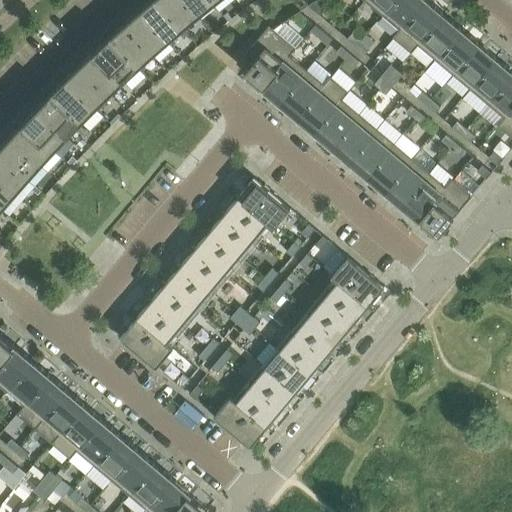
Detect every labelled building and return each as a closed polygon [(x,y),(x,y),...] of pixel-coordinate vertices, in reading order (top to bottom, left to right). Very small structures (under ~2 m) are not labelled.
[(159,0),(150,0),(140,9),(168,41),(183,29),(159,0)] [(185,0),(159,0),(183,29),(198,16),(185,0)] [(210,0),(185,0),(198,16),(213,3),(210,0)] [(308,5),(319,14),(325,8),(315,0),(308,5)] [(395,0),(365,0),(365,1),(383,15),(395,0)] [(425,0),(395,0),(383,15),(399,29),(393,37),(394,38),(425,0)] [(426,0),(425,0),(394,38),(412,53),(418,45),(444,14),(426,0)] [(168,41),(140,9),(125,22),(153,55),(168,41)] [(293,15),(304,25),(309,18),(300,10),(293,15)] [(418,45),(435,59),(461,29),(444,14),(418,45)] [(138,67),(139,67),(153,55),(125,22),(110,36),(138,67)] [(246,70),(264,86),(290,55),(297,47),(269,24),(244,55),(252,62),(246,70)] [(435,59),(453,74),(478,43),(461,29),(435,59)] [(319,37),(328,44),(333,38),(324,31),(319,37)] [(348,38),(357,46),(362,40),(353,32),(348,38)] [(124,81),(138,67),(110,36),(95,50),(124,81)] [(362,40),(357,46),(366,53),(371,47),(362,40)] [(478,43),(453,74),(470,89),(496,58),(478,43)] [(336,52),(345,59),(350,53),(341,46),(336,52)] [(109,95),(110,94),(124,81),(95,50),(80,64),(109,95)] [(350,53),(345,59),(354,67),(359,61),(350,53)] [(264,86),(282,101),(308,70),(290,55),(264,86)] [(470,89),(488,103),(511,74),(511,71),(496,58),(470,89)] [(95,108),(96,108),(109,95),(80,64),(65,78),(95,108)] [(383,74),(389,79),(397,69),(391,64),(383,74)] [(389,79),(395,84),(403,74),(397,69),(389,79)] [(282,101),(299,115),(331,76),(330,76),(324,83),(308,70),(282,101)] [(374,84),(381,89),(389,79),(383,74),(374,84)] [(511,109),(511,74),(488,103),(504,117),(497,124),(499,126),(511,109)] [(331,76),(299,115),(317,130),(343,99),(349,91),(331,76)] [(65,78),(63,80),(51,92),(81,123),(95,108),(65,78)] [(389,79),(381,89),(387,94),(395,84),(389,79)] [(418,97),(427,105),(432,99),(423,91),(418,97)] [(51,92),(49,94),(37,107),(68,136),(81,123),(51,92)] [(317,130),(334,145),(360,113),(343,99),(317,130)] [(432,99),(427,105),(436,112),(441,106),(432,99)] [(407,111),(415,118),(421,112),(412,105),(407,111)] [(37,107),(35,109),(23,122),(54,151),(68,136),(37,107)] [(511,109),(499,126),(511,136),(511,109)] [(421,112),(415,118),(424,125),(429,120),(421,112)] [(334,145),(352,159),(377,128),(360,113),(334,145)] [(453,126),(462,134),(467,128),(458,120),(453,126)] [(41,165),(41,164),(54,151),(23,122),(9,137),(41,165)] [(377,128),(352,159),(369,174),(395,143),(377,128)] [(467,128),(462,134),(471,141),(476,135),(467,128)] [(442,140),(450,147),(455,141),(447,134),(442,140)] [(0,155),(28,180),(41,165),(9,137),(0,146),(0,155)] [(455,141),(450,147),(459,155),(464,149),(455,141)] [(369,174),(387,188),(412,157),(395,143),(369,174)] [(504,158),(494,151),(490,157),(499,164),(504,158)] [(0,182),(15,195),(28,180),(0,155),(0,182)] [(430,172),(412,157),(387,188),(404,203),(430,172)] [(491,172),(483,165),(478,171),(486,178),(491,172)] [(446,186),(430,172),(404,203),(421,218),(454,179),(452,178),(446,186)] [(239,195),(275,226),(291,207),(255,177),(239,195)] [(454,179),(421,218),(440,233),(446,226),(446,227),(473,195),(454,179)] [(0,209),(2,210),(3,209),(15,195),(0,182),(0,209)] [(275,226),(239,195),(238,194),(232,201),(233,202),(224,213),(255,238),(269,222),(274,227),(275,226)] [(210,230),(240,256),(255,238),(224,213),(223,212),(217,219),(218,220),(210,230)] [(302,232),(308,238),(316,228),(309,223),(302,232)] [(195,248),(226,273),(240,256),(210,230),(209,229),(203,236),(204,237),(195,248)] [(316,244),(322,249),(330,240),(323,235),(316,244)] [(287,251),(293,256),(301,247),(295,242),(287,251)] [(189,255),(180,265),(211,291),(226,273),(195,248),(194,247),(188,254),(189,255)] [(300,262),(306,267),(314,258),(308,253),(300,262)] [(333,274),(369,304),(385,286),(348,256),(333,274)] [(166,282),(196,308),(211,291),(180,265),(179,264),(173,271),(174,272),(166,282)] [(265,277),(271,282),(279,273),(273,268),(265,277)] [(77,271),(70,280),(78,287),(85,278),(77,271)] [(369,304),(333,274),(332,275),(337,280),(324,296),(355,322),(356,323),(362,316),(361,315),(369,304)] [(271,282),(265,277),(258,286),(264,291),(271,282)] [(279,288),(285,293),(292,284),(286,279),(279,288)] [(151,300),(182,326),(196,308),(166,282),(165,282),(159,289),(160,290),(151,300)] [(285,293),(279,288),(271,297),(277,302),(285,293)] [(309,314),(340,340),(341,341),(347,333),(346,332),(355,322),(324,296),(309,314)] [(136,317),(173,348),(174,346),(168,342),(182,326),(151,300),(150,299),(144,306),(145,307),(136,317)] [(235,311),(246,320),(251,314),(241,305),(235,311)] [(246,320),(235,311),(230,317),(241,326),(246,320)] [(251,314),(246,320),(256,328),(261,322),(251,314)] [(295,331),(325,357),(326,358),(332,351),(331,350),(340,340),(309,314),(295,331)] [(173,348),(136,317),(121,336),(157,366),(173,348)] [(256,328),(246,320),(241,326),(251,334),(256,328)] [(325,357),(295,331),(280,349),(311,374),(312,375),(318,368),(317,367),(325,357)] [(0,364),(16,346),(0,333),(0,364)] [(206,346),(213,351),(220,342),(214,337),(206,346)] [(0,364),(0,385),(7,392),(33,361),(16,346),(0,364)] [(213,351),(206,346),(199,355),(205,360),(213,351)] [(220,358),(226,363),(234,354),(228,349),(220,358)] [(265,366),(296,392),(297,393),(303,386),(302,385),(311,374),(280,349),(265,366)] [(226,363),(220,358),(212,366),(219,372),(226,363)] [(33,361),(7,392),(25,406),(50,376),(33,361)] [(251,383),(281,409),(283,410),(289,403),(287,402),(296,392),(265,366),(251,383)] [(176,382),(182,387),(190,378),(184,373),(176,382)] [(35,428),(36,429),(68,390),(50,376),(25,406),(19,413),(35,427),(35,428)] [(281,409),(251,383),(237,400),(232,395),(231,396),(267,427),(268,428),(274,420),(273,420),(281,409)] [(190,394),(196,399),(204,390),(198,384),(190,394)] [(36,429),(53,443),(85,405),(68,390),(36,429)] [(267,427),(231,396),(215,415),(251,445),(267,427)] [(77,451),(103,420),(85,405),(53,443),(71,458),(77,451)] [(77,451),(94,465),(120,434),(103,420),(77,451)] [(94,465),(112,480),(138,449),(120,434),(94,465)] [(7,444),(16,452),(21,445),(12,438),(7,444)] [(21,445),(16,452),(25,459),(30,453),(21,445)] [(155,464),(138,449),(112,480),(129,494),(155,464)] [(0,452),(0,460),(5,465),(10,459),(1,451),(0,452)] [(10,459),(5,465),(14,473),(19,467),(10,459)] [(173,478),(155,464),(129,494),(147,509),(173,478)] [(42,480),(48,485),(57,475),(51,470),(42,480)] [(48,485),(54,490),(63,480),(57,475),(48,485)] [(174,511),(190,493),(173,478),(147,509),(150,511),(174,511)] [(34,490),(40,495),(48,485),(42,480),(34,490)] [(54,490),(48,485),(40,495),(46,500),(54,490)] [(190,493),(174,511),(205,511),(208,508),(190,493)] [(77,503),(86,511),(91,504),(82,497),(77,503)]
